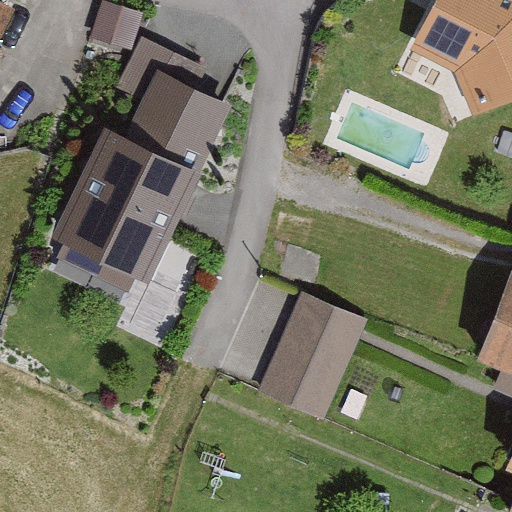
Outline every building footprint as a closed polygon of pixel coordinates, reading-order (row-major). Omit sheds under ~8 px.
[(0,0),(0,64),(29,0),(0,0)] [(131,41),(143,6),(126,0),(102,0),(93,29),(131,41)] [(511,0),(452,0),(499,23),(462,56),(475,93),(511,80),(511,0)] [(212,164),(120,123),(71,230),(163,272),(212,164)] [(511,275),(478,360),(511,373),(511,275)] [(367,312),(301,286),(260,387),(326,413),(367,312)]
